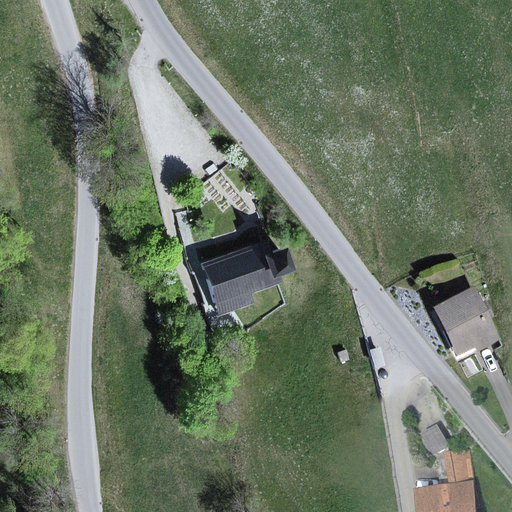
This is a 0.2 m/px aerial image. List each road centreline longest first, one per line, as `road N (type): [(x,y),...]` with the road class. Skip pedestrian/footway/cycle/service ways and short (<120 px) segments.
road 1 (unclassified): [(511,466),(145,0)]
road 2 (unclassified): [(56,0),(85,114),(79,402),(94,511)]
